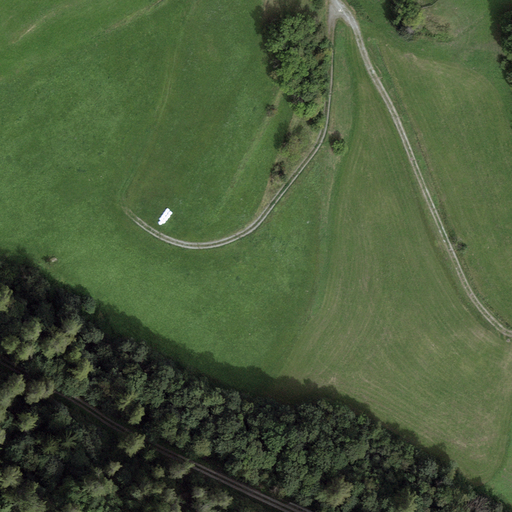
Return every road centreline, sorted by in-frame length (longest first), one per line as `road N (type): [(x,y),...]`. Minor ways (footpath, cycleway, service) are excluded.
road 1 (track): [(511,334),(473,299),(353,22),(334,0)]
road 2 (track): [(133,219),(194,246),(219,244),(261,218),(322,134),(335,2)]
road 3 (track): [(327,511),(93,421),(0,367)]
